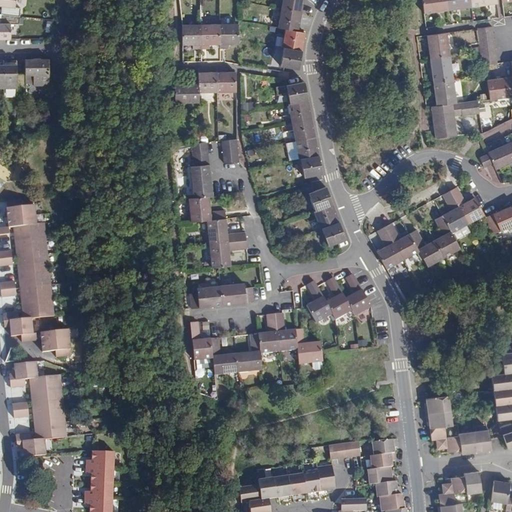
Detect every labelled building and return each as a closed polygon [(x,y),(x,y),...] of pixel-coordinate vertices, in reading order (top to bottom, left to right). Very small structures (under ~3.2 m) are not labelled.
[(0,0),(0,5),(1,6),(1,14),(19,16),(20,7),(15,7),(15,0),(0,0)] [(283,0),(282,9),(301,13),(302,5),(302,0),(283,0)] [(445,0),(421,0),(424,14),(447,11),(445,0)] [(469,0),(445,0),(447,11),(471,8),(469,0)] [(301,13),(282,9),(278,28),(285,29),(297,31),(299,20),(301,13)] [(1,14),(0,13),(0,38),(11,39),(11,23),(18,23),(19,16),(1,14)] [(200,24),(182,25),(182,44),(192,44),(192,48),(201,48),(200,24)] [(219,24),(200,24),(201,48),(209,48),(209,44),(219,44),(219,24)] [(238,24),(219,24),(219,44),(219,48),(227,48),(227,44),(238,44),(238,40),(238,24)] [(493,34),(492,27),(477,29),(478,36),(493,34)] [(285,29),(282,47),(284,48),(301,51),(303,41),(304,33),(297,31),(285,29)] [(427,36),(430,59),(450,57),(446,33),(427,36)] [(494,42),(493,34),(478,36),(479,44),(494,42)] [(495,49),(494,42),(479,44),(480,51),(495,49)] [(284,66),(298,69),(300,56),(301,51),(284,48),(280,66),(284,66)] [(496,56),(495,49),(480,51),(480,52),(481,58),(496,56)] [(485,65),(497,64),(496,56),(481,58),(482,66),(485,65)] [(430,59),(433,83),(453,80),(450,57),(430,59)] [(33,85),(48,85),(48,60),(25,60),(25,74),(17,74),(17,88),(17,89),(26,89),(25,75),(33,75),(33,85)] [(4,65),(4,88),(17,88),(17,74),(17,65),(13,65),(4,65)] [(216,72),(217,92),(236,92),(235,72),(225,72),(224,68),(216,69),(216,72)] [(198,84),(198,93),(217,92),(216,72),(206,72),(206,69),(198,69),(198,75),(198,84)] [(489,100),(511,96),(511,77),(487,80),(489,99),(489,100)] [(433,83),(437,106),(446,105),(456,103),(453,80),(433,83)] [(299,83),(286,86),(289,104),(307,101),(306,95),(304,82),(299,83)] [(198,93),(198,84),(174,84),(175,102),(198,102),(198,93)] [(462,116),(479,114),(477,100),(456,103),(446,105),(437,106),(431,107),(436,139),(456,136),(454,116),(462,115),(462,116)] [(245,102),(246,110),(255,109),(254,101),(245,102)] [(289,104),(288,104),(292,123),(311,119),(309,109),(307,101),(289,104)] [(295,141),(314,137),(313,130),(311,119),(292,123),(295,141)] [(300,159),(318,156),(317,148),(315,141),(314,137),(295,141),(299,159),(300,159)] [(236,139),(222,141),(222,148),(237,147),(236,139)] [(199,143),(191,144),(192,151),(208,150),(207,142),(199,143)] [(488,154),(492,164),(495,170),(511,162),(511,142),(487,153),(488,154)] [(237,147),(222,148),(223,156),(238,154),(237,147)] [(208,150),(192,151),(193,159),(208,157),(208,150)] [(238,154),(223,156),(224,163),(239,161),(238,154)] [(479,158),(483,168),(492,164),(488,154),(479,158)] [(309,176),(321,174),(319,162),(318,156),(300,159),(304,177),(309,176)] [(193,159),(194,166),(209,165),(208,157),(193,159)] [(194,198),(208,196),(212,196),(211,182),(209,165),(194,166),(191,167),(194,198)] [(0,195),(0,197),(4,200),(13,190),(8,186),(0,195)] [(315,211),(332,205),(329,196),(326,187),(314,191),(309,193),(315,211)] [(449,191),(468,224),(484,215),(474,198),(465,203),(457,187),(449,191)] [(452,233),(468,224),(449,191),(442,195),(451,210),(442,216),(452,233)] [(191,222),(207,221),(225,219),(224,210),(210,211),(208,196),(194,198),(189,198),(191,222)] [(8,218),(35,215),(34,205),(21,206),(21,199),(7,201),(8,218)] [(322,228),(339,222),(335,213),(332,205),(315,211),(314,211),(320,229),(322,228)] [(511,206),(486,218),(493,234),(511,225),(511,206)] [(10,227),(14,226),(36,224),(35,215),(8,218),(10,227)] [(231,226),(240,224),(239,216),(229,218),(231,226)] [(434,240),(444,258),(460,249),(452,233),(442,216),(435,219),(443,235),(434,240)] [(207,221),(210,244),(246,240),(245,232),(227,234),(225,219),(207,221)] [(332,245),(345,240),(342,232),(339,222),(322,228),(329,246),(332,245)] [(384,227),(402,260),(419,251),(409,234),(400,239),(392,223),(384,227)] [(14,226),(16,242),(46,239),(44,224),(36,224),(14,226)] [(376,252),(386,269),(402,260),(384,227),(377,231),(386,247),(376,252)] [(419,251),(427,267),(444,258),(434,240),(425,245),(417,230),(409,234),(419,251)] [(16,242),(17,257),(48,254),(46,239),(16,242)] [(210,244),(212,268),(218,267),(230,266),(229,250),(246,248),(246,240),(210,244)] [(0,251),(0,259),(12,258),(11,251),(0,251)] [(17,257),(19,273),(50,269),(48,255),(48,254),(17,257)] [(12,258),(0,259),(0,266),(13,265),(12,258)] [(19,273),(20,288),(51,285),(50,269),(19,273)] [(352,310),(355,316),(371,307),(353,274),(346,278),(355,293),(345,299),(352,310)] [(336,319),(352,310),(345,299),(336,283),(333,278),(326,282),(335,298),(326,302),(333,313),(336,319)] [(0,283),(1,290),(16,289),(15,281),(0,283)] [(316,323),(333,313),(326,302),(317,287),(314,281),(307,285),(316,300),(306,306),(316,323)] [(221,285),(223,305),(254,302),(254,299),(252,287),(244,287),(244,283),(221,285)] [(20,288),(22,304),(53,301),(51,285),(20,288)] [(190,294),(191,308),(223,305),(221,285),(197,288),(198,293),(190,294)] [(16,289),(1,290),(2,297),(16,296),(16,289)] [(22,304),(24,319),(32,318),(55,316),(53,301),(22,304)] [(4,321),(18,320),(17,312),(3,314),(4,321)] [(298,349),(296,330),(285,331),(283,313),(275,314),(279,351),(298,349)] [(260,353),(279,351),(275,314),(267,315),(269,333),(258,334),(260,353)] [(24,319),(18,320),(4,321),(5,327),(11,327),(12,336),(22,335),(33,334),(32,318),(24,319)] [(200,340),(199,322),(190,323),(193,352),(194,360),(213,358),(211,339),(200,340)] [(298,349),(299,364),(323,361),(322,353),(321,342),(305,343),(304,329),(296,330),(298,349)] [(43,344),(70,341),(69,330),(41,333),(43,344)] [(33,334),(22,335),(23,342),(37,341),(37,333),(33,334)] [(238,372),(262,370),(260,353),(258,334),(250,335),(252,352),(236,353),(238,372)] [(214,375),(238,372),(236,353),(221,355),(219,338),(211,339),(213,358),(214,375)] [(72,356),(70,341),(43,344),(44,351),(55,350),(56,357),(72,356)] [(19,351),(12,348),(6,362),(15,361),(19,351)] [(511,352),(501,354),(503,366),(504,374),(511,373),(511,372),(511,352)] [(25,378),(30,378),(38,377),(36,362),(15,364),(15,373),(10,373),(10,380),(25,378)] [(511,379),(511,373),(504,374),(493,375),(492,375),(494,390),(511,388),(511,379)] [(38,377),(30,378),(32,393),(62,390),(60,375),(38,377)] [(26,385),(25,378),(10,380),(11,387),(26,385)] [(511,388),(494,390),(496,405),(511,403),(511,388)] [(62,390),(32,393),(33,408),(63,405),(62,390)] [(426,414),(450,411),(448,397),(426,399),(427,406),(425,407),(426,414)] [(13,403),(14,410),(28,409),(28,402),(13,403)] [(511,403),(496,405),(498,420),(510,419),(511,418),(511,403)] [(63,405),(33,408),(35,424),(65,421),(63,405)] [(28,409),(14,410),(15,417),(29,416),(28,409)] [(430,429),(452,426),(450,411),(426,414),(427,422),(429,422),(430,429)] [(65,421),(35,424),(37,440),(44,439),(66,437),(65,421)] [(461,451),(459,434),(458,425),(452,426),(430,429),(431,441),(436,440),(437,449),(447,448),(448,453),(461,451)] [(488,430),(474,432),(476,452),(491,451),(490,440),(488,430)] [(476,452),(474,432),(459,434),(461,451),(461,454),(476,452)] [(511,432),(503,435),(504,437),(507,449),(511,447),(511,432)] [(17,441),(32,440),(31,433),(16,435),(17,441)] [(44,439),(37,440),(32,440),(17,441),(17,447),(24,447),(24,456),(46,454),(44,439)] [(374,455),(395,452),(394,447),(398,447),(397,440),(372,442),(374,455)] [(359,442),(358,442),(344,444),(346,457),(361,455),(359,442)] [(331,459),(346,457),(344,444),(329,446),(331,459)] [(84,467),(112,468),(112,452),(90,452),(90,460),(84,461),(84,467)] [(372,469),(393,466),(392,461),(395,460),(395,452),(374,455),(370,455),(372,469)] [(332,465),(317,467),(317,469),(321,492),(336,489),(332,465)] [(376,484),(392,482),(392,474),(394,474),(393,466),(372,469),(368,469),(370,484),(376,484)] [(111,484),(112,468),(84,467),(84,473),(89,473),(89,483),(111,484)] [(321,492),(317,469),(303,472),(303,473),(306,494),(321,492)] [(464,476),(466,494),(481,492),(478,472),(464,474),(464,476)] [(306,494),(303,473),(289,475),(292,496),(306,494)] [(292,496),(289,475),(274,478),(277,498),(292,496)] [(440,507),(462,504),(467,503),(466,494),(464,476),(451,478),(451,483),(442,484),(443,494),(439,495),(440,507)] [(277,498),(274,478),(258,480),(259,485),(261,500),(269,499),(277,498)] [(379,497),(402,494),(401,487),(397,487),(396,481),(392,482),(376,484),(377,497),(379,497)] [(506,511),(511,511),(511,498),(508,498),(510,483),(494,481),(491,501),(507,504),(506,511)] [(110,499),(111,484),(89,483),(89,492),(83,491),(83,497),(110,499)] [(261,500),(259,485),(239,488),(242,503),(249,502),(261,500)] [(386,511),(406,508),(405,501),(403,501),(402,494),(379,497),(381,511),(386,511)] [(109,511),(110,499),(83,497),(82,503),(88,504),(88,511),(109,511)] [(353,511),(366,510),(366,500),(357,500),(357,497),(345,497),(345,500),(342,500),(342,511),(340,511),(339,511),(353,511)] [(270,511),(269,499),(261,500),(249,502),(250,511),(270,511)]
